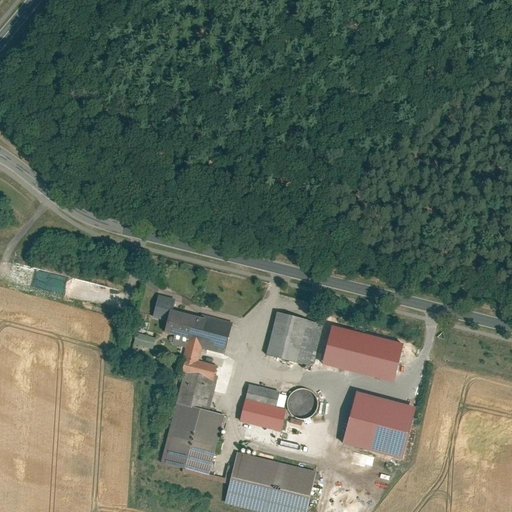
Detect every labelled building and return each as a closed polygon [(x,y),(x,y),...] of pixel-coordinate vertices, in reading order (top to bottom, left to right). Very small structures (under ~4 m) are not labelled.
[(172,298),(157,295),(152,316),(166,319),(163,330),(174,333),(172,343),(187,347),(180,373),(182,373),(213,381),(217,363),(199,358),(202,347),(225,353),(233,321),(170,305),(172,298)] [(324,324),(277,311),(264,355),(311,368),(324,324)] [(153,336),(135,332),(131,345),(150,349),(153,336)] [(213,381),(182,373),(160,463),(180,468),(178,473),(226,485),(222,503),(260,511),(305,511),(317,469),(236,449),(232,463),(227,462),(224,474),(211,471),(225,414),(208,410),(215,381),(213,381)] [(285,392),(248,383),(239,418),(276,428),(285,392)] [(311,414),(314,410),(315,406),(315,401),(314,396),(311,392),(307,389),(302,388),(297,389),(293,391),(289,394),(287,398),(286,403),(287,408),(289,412),(293,415),(297,417),(302,418),(307,417),(311,414)] [(415,404),(356,389),(343,442),(402,457),(415,404)]
